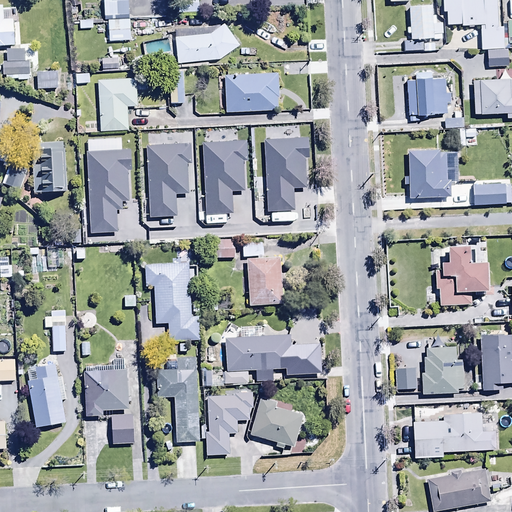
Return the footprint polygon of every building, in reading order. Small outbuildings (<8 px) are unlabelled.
[(103,0),(104,21),(107,20),(128,20),(127,0),(103,0)] [(175,0),(177,14),(198,13),(197,0),(175,0)] [(502,50),(502,28),(496,28),(495,0),(441,0),(442,14),(446,13),(446,26),(461,26),(461,27),(480,27),(480,51),(486,51),(502,50)] [(0,48),(13,48),(11,10),(1,11),(1,6),(0,6),(0,48)] [(406,35),(409,35),(409,41),(432,39),(432,36),(442,35),(441,23),(434,23),(434,17),(431,17),(430,6),(408,7),(409,29),(406,29),(406,35)] [(128,20),(107,20),(107,43),(129,42),(128,20)] [(79,21),(79,30),(92,30),(92,21),(79,21)] [(223,25),(208,36),(174,39),(176,65),(218,60),(238,46),(223,25)] [(402,43),(403,52),(422,51),(422,53),(434,53),(434,45),(422,46),(422,42),(402,43)] [(507,50),(502,50),(486,51),(486,69),(507,69),(507,50)] [(2,63),(2,77),(28,76),(28,62),(23,62),(23,51),(6,51),(6,63),(2,63)] [(100,60),(101,71),(117,70),(117,59),(100,60)] [(171,70),(171,74),(168,74),(169,105),(183,105),(182,74),(180,74),(180,69),(171,70)] [(451,86),(444,87),(443,80),(430,81),(430,73),(414,74),(414,82),(406,82),(407,116),(445,114),(445,104),(452,104),(451,86)] [(56,74),(36,74),(37,92),(57,92),(56,74)] [(277,75),(224,76),(225,113),(277,112),(277,98),(278,98),(277,75)] [(135,79),(96,81),(99,133),(127,132),(126,108),(136,108),(135,79)] [(511,80),(472,81),(473,116),(506,115),(506,119),(511,118),(511,80)] [(443,120),(443,129),(462,129),(462,119),(443,120)] [(13,143),(0,137),(0,163),(4,166),(13,143)] [(31,145),(32,195),(66,194),(64,144),(31,145)] [(439,151),(407,152),(408,201),(449,200),(449,183),(458,183),(457,153),(439,154),(439,151)] [(16,191),(25,171),(10,164),(1,184),(16,191)] [(472,188),(473,208),(510,206),(509,185),(472,188)] [(80,245),(79,231),(69,232),(70,245),(80,245)] [(207,242),(208,261),(234,260),(234,241),(207,242)] [(241,246),(242,259),(262,257),(261,244),(241,246)] [(438,292),(438,308),(471,307),(471,295),(485,295),(484,266),(487,266),(486,248),(446,250),(447,266),(438,266),(439,270),(434,271),(434,292),(438,292)] [(71,250),(61,250),(61,265),(71,265),(71,250)] [(85,250),(75,251),(75,262),(85,261),(85,250)] [(0,280),(11,281),(11,268),(7,268),(7,260),(0,259),(0,280)] [(280,260),(245,262),(247,308),(282,307),(280,260)] [(187,265),(144,267),(145,289),(153,288),(154,326),(166,326),(167,345),(198,343),(197,318),(190,318),(187,265)] [(123,297),(123,309),(135,309),(135,297),(123,297)] [(214,303),(203,303),(203,314),(214,314),(214,303)] [(44,330),(51,330),(51,354),(64,354),(64,313),(50,313),(50,319),(44,319),(44,330)] [(511,336),(479,338),(482,393),(501,392),(501,386),(511,385),(511,336)] [(223,341),(225,374),(223,374),(224,388),(247,386),(246,373),(290,370),(288,337),(223,341)] [(426,340),(427,350),(425,350),(425,359),(423,359),(424,374),(420,374),(421,396),(456,394),(456,391),(462,391),(460,362),(454,362),(454,349),(443,349),(443,339),(426,340)] [(89,344),(80,344),(81,358),(89,357),(89,344)] [(197,443),(195,359),(176,360),(176,372),(155,372),(156,400),(173,399),(174,444),(197,443)] [(0,360),(0,383),(14,383),(13,360),(0,360)] [(84,374),(82,374),(84,419),(101,418),(101,413),(127,412),(126,372),(123,373),(123,360),(111,360),(111,367),(84,368),(84,374)] [(28,383),(26,383),(34,430),(64,424),(60,402),(65,401),(61,378),(56,379),(54,367),(26,372),(28,383)] [(415,391),(415,370),(394,370),(394,391),(415,391)] [(234,398),(206,399),(207,434),(204,434),(205,457),(228,456),(227,434),(236,434),(235,422),(247,422),(247,410),(252,410),(252,394),(233,394),(234,398)] [(257,401),(248,438),(274,444),(273,449),(282,451),(283,447),(292,449),(300,416),(291,414),(293,406),(276,402),(275,405),(257,401)] [(412,424),(413,460),(442,460),(442,454),(494,453),(493,434),(481,434),(480,416),(441,417),(441,424),(412,424)] [(132,417),(110,417),(111,447),(133,446),(132,417)] [(491,486),(488,470),(460,475),(459,472),(449,474),(450,477),(425,482),(430,511),(443,511),(491,503),(488,487),(491,486)]
